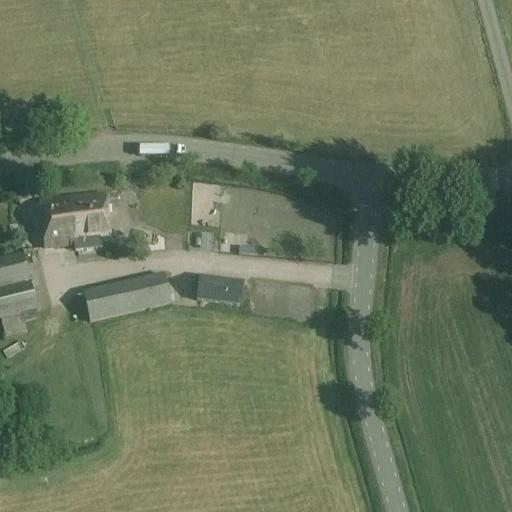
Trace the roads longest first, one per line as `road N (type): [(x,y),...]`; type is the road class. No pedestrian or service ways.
road 1 (unclassified): [(0,165),(164,144),(375,172)]
road 2 (unclassified): [(397,511),(362,366),(375,172)]
road 3 (unclassified): [(375,172),(511,170)]
